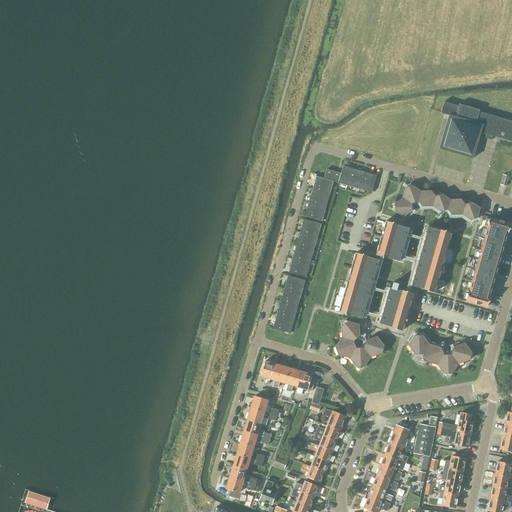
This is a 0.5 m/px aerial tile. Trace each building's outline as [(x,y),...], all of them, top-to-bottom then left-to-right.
[(493,139),(494,137),(511,142),(511,122),(481,113),(481,111),(461,105),(460,107),(445,103),(442,115),(450,117),(441,147),(440,150),(474,159),(481,134),(487,135),(487,138),(493,139)] [(374,119),(359,126),(358,123),(348,128),(352,136),(350,137),(354,145),(380,131),(374,119)] [(424,143),(428,129),(416,125),(412,140),(424,143)] [(420,160),(421,152),(409,150),(408,158),(420,160)] [(318,178),(307,218),(323,222),(335,183),(374,193),(378,177),(345,167),(343,175),(328,170),(325,180),(318,178)] [(510,178),(504,176),(501,185),(507,187),(510,178)] [(395,213),(403,217),(413,209),(412,204),(416,202),(421,203),(423,207),(433,206),(440,212),(443,209),(448,210),(452,212),(452,215),(462,215),(470,221),(474,218),(477,218),(480,208),(472,203),(469,205),(465,205),(461,203),(461,200),(451,199),(442,194),(441,196),(436,197),(432,195),(432,192),(421,191),(412,186),(410,189),(404,189),(402,199),(395,204),(397,208),(395,213)] [(511,224),(510,223),(492,218),(491,222),(489,229),(509,234),(511,224)] [(305,221),(301,234),(318,239),(322,226),(305,221)] [(383,237),(407,244),(411,230),(408,229),(408,227),(388,222),(383,237)] [(454,234),(430,227),(426,242),(449,249),(454,234)] [(509,234),(489,229),(486,239),(506,245),(509,234)] [(297,247),(315,252),(318,239),(301,234),(297,247)] [(379,252),(402,259),(407,244),(383,237),(379,252)] [(506,245),(486,239),(483,249),(503,255),(506,245)] [(449,249),(426,242),(422,257),(445,263),(449,249)] [(293,260),(311,265),(315,252),(297,247),(293,260)] [(503,255),(483,249),(480,260),(500,265),(503,255)] [(381,260),(358,253),(354,268),(377,275),(381,260)] [(414,268),(416,259),(407,257),(405,266),(414,268)] [(445,263),(422,257),(418,271),(441,278),(445,263)] [(307,278),(311,265),(293,260),(290,273),(307,278)] [(500,265),(480,260),(477,270),(497,276),(500,265)] [(350,283),(373,289),(377,275),(354,268),(350,283)] [(497,276),(477,270),(474,280),(494,286),(497,276)] [(413,286),(437,293),(441,278),(418,271),(413,286)] [(285,290),(303,295),(306,282),(289,277),(285,290)] [(494,286),(474,280),(471,291),(491,296),(494,286)] [(410,299),(411,293),(398,289),(399,284),(395,282),(393,288),(391,287),(381,324),(405,330),(413,300),(410,299)] [(346,297),(369,304),(373,289),(350,283),(346,297)] [(303,295),(285,290),(282,303),(299,308),(303,295)] [(468,301),(488,307),(491,296),(471,291),(468,301)] [(341,312),(364,319),(369,304),(346,297),(341,312)] [(299,308),(282,303),(278,316),(295,321),(299,308)] [(295,321),(278,316),(274,330),(291,334),(295,321)] [(360,350),(356,349),(353,346),(353,342),(356,338),(360,338),(358,324),(347,322),(345,326),(340,327),(341,339),(334,351),(338,353),(339,356),(349,359),(357,367),(361,366),(365,368),(371,359),(382,355),(381,350),(385,347),(376,337),(366,342),(367,345),(364,350),(360,350)] [(415,338),(411,343),(410,346),(416,355),(420,354),(423,355),(425,356),(427,359),(426,363),(437,366),(444,374),(446,375),(448,375),(452,374),(454,373),(460,366),(470,362),(469,357),(471,353),(464,344),(453,349),(454,354),(451,357),(447,358),(444,356),(442,352),(442,349),(431,345),(429,345),(423,336),(420,338),(415,338)] [(274,381),(278,366),(266,362),(262,378),(266,379),(264,385),(269,386),(271,380),(274,381)] [(278,366),(274,381),(276,382),(274,388),(279,389),(281,383),(285,384),(290,369),(278,366)] [(297,388),(302,372),(290,369),(285,384),(289,386),(288,391),(293,393),(294,387),(297,388)] [(302,372),(297,388),(299,388),(297,394),(302,396),(304,390),(309,391),(313,392),(317,379),(313,378),(313,376),(302,372)] [(320,406),(325,390),(317,388),(313,404),(320,406)] [(252,409),(265,413),(268,406),(270,406),(271,403),(269,402),(255,398),(252,409)] [(314,404),(312,409),(311,410),(319,413),(322,407),(314,404)] [(278,417),(271,415),(265,413),(252,409),(248,421),(262,425),(264,418),(277,422),(278,417)] [(271,415),(278,417),(280,411),(273,409),(271,415)] [(326,409),(324,415),(331,418),(328,426),(342,432),(348,417),(334,411),(333,412),(326,409)] [(441,423),(439,435),(445,436),(446,430),(458,433),(472,436),(475,422),(472,422),(473,416),(462,413),(459,426),(441,423)] [(431,458),(439,419),(431,417),(430,427),(420,425),(414,454),(431,458)] [(265,426),(262,425),(248,421),(245,432),(258,436),(261,429),(263,430),(265,426)] [(338,442),(342,432),(328,426),(327,430),(319,427),(317,434),(324,437),(338,442)] [(390,444),(404,449),(408,438),(412,439),(414,434),(410,432),(397,426),(390,444)] [(445,436),(451,437),(450,444),(469,448),(472,436),(458,433),(446,430),(445,436)] [(271,440),(264,438),(258,436),(245,432),(241,444),(255,448),(257,442),(270,446),(271,440)] [(338,442),(324,437),(317,434),(314,440),(322,443),(320,447),(334,452),(338,442)] [(511,439),(504,438),(501,450),(511,452),(511,439)] [(238,455),(251,459),(254,452),(256,453),(257,449),(255,448),(241,444),(238,455)] [(316,457),(330,463),(334,452),(320,447),(313,444),(310,450),(318,453),(316,457)] [(390,444),(386,455),(399,460),(407,464),(410,457),(402,454),(402,452),(404,449),(390,444)] [(312,468),(325,473),(330,463),(316,457),(309,454),(306,461),(313,463),(312,468)] [(234,466),(248,471),(250,464),(263,468),(264,463),(257,461),(251,459),(238,455),(234,466)] [(382,466),(395,471),(396,469),(404,472),(407,464),(399,460),(386,455),(382,466)] [(447,469),(450,469),(464,472),(467,460),(452,457),(451,462),(448,462),(447,469)] [(286,470),(288,463),(277,459),(274,465),(286,470)] [(511,465),(498,463),(496,475),(511,478),(511,465)] [(325,473),(312,468),(305,465),(302,471),(309,474),(307,478),(321,484),(325,473)] [(248,471),(234,466),(231,478),(244,482),(246,475),(250,476),(251,472),(248,471)] [(378,476),(391,481),(392,479),(400,482),(403,474),(396,471),(395,471),(382,466),(378,476)] [(464,472),(450,469),(447,469),(446,476),(448,476),(447,482),(462,485),(464,472)] [(425,484),(427,474),(420,472),(418,483),(425,484)] [(511,478),(496,475),(494,487),(508,490),(510,484),(511,484),(511,478)] [(374,486),(387,491),(388,489),(397,492),(400,485),(391,481),(378,476),(374,486)] [(250,484),(244,482),(231,478),(227,490),(231,492),(229,497),(241,501),(243,494),(241,494),(243,488),(248,490),(255,492),(256,491),(260,492),(262,487),(250,484)] [(250,484),(262,487),(264,483),(259,481),(259,480),(252,478),(250,484)] [(273,506),(278,494),(271,492),(275,484),(268,481),(260,501),(273,506)] [(295,490),(316,498),(320,487),(306,482),(304,486),(297,483),(295,490)] [(446,488),(440,487),(439,493),(442,493),(459,497),(462,485),(447,482),(446,488)] [(370,496),(383,502),(384,499),(393,502),(394,497),(386,494),(387,491),(374,486),(370,496)] [(491,499),(511,503),(511,496),(507,495),(508,490),(494,487),(491,499)] [(311,508),(316,498),(295,490),(292,496),(299,499),(298,503),(311,508)] [(459,497),(442,493),(441,499),(443,500),(442,506),(457,509),(459,497)] [(29,494),(26,506),(46,511),(49,511),(53,501),(29,494)] [(389,511),(392,505),(383,502),(370,496),(366,507),(379,511),(380,509),(387,511),(389,511)] [(511,508),(511,507),(511,503),(491,499),(489,511),(493,511),(503,511),(505,507),(511,508)] [(310,511),(311,508),(298,503),(291,500),(288,507),(295,509),(294,511),(310,511)]
